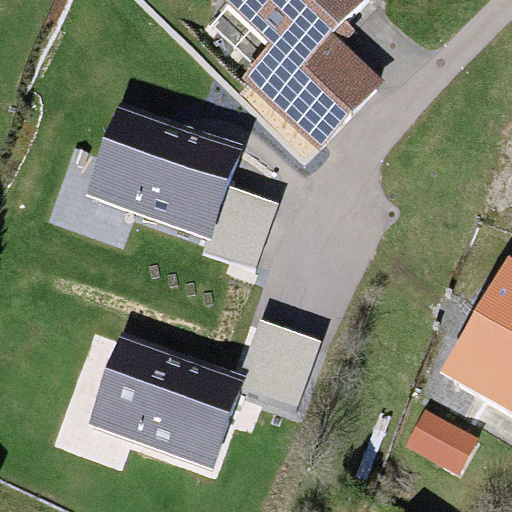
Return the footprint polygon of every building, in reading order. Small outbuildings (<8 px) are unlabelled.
[(370,6),(365,0),(217,0),(209,7),(253,59),(298,20),(322,48),(370,6)] [(298,20),(253,59),(338,154),(383,111),(322,48),(298,20)] [(241,147),(119,105),(87,197),(208,238),(204,252),(255,269),(277,207),(226,190),(241,147)] [(511,258),(509,256),(441,368),(511,411),(511,258)] [(240,374),(123,333),(90,425),(212,468),(240,387),(296,407),(319,341),(259,320),(240,374)] [(424,415),(408,444),(460,472),(476,443),(424,415)]
